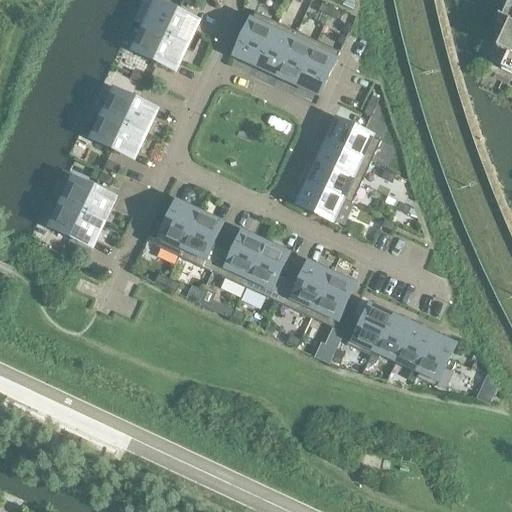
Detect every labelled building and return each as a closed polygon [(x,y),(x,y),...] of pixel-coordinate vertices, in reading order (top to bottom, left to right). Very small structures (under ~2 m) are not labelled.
[(199,1),(195,0),(184,0),(183,3),(195,9),(199,1)] [(511,0),(510,0),(502,18),(499,16),(498,17),(510,23),(497,50),(508,56),(501,70),(511,74),(511,0)] [(157,4),(145,29),(187,48),(198,24),(157,4)] [(329,18),(332,10),(322,5),(318,13),(329,18)] [(343,15),(332,10),(329,18),(340,22),(343,15)] [(258,68),(278,25),(255,14),(235,58),(258,68)] [(277,78),(297,34),(278,25),(258,68),(277,78)] [(187,48),(145,29),(134,53),(175,73),(187,48)] [(297,87),(317,43),(297,34),(277,78),(297,87)] [(340,54),(317,43),(297,87),(320,97),(340,54)] [(142,86),(146,78),(134,72),(130,80),(142,86)] [(158,84),(146,78),(142,86),(154,92),(158,84)] [(115,92),(104,117),(145,137),(157,112),(115,92)] [(364,115),(371,119),(376,108),(369,105),(364,115)] [(145,137),(104,117),(92,141),(134,161),(145,137)] [(337,123),(327,146),(370,166),(381,143),(337,123)] [(327,146),(318,165),(361,185),(370,166),(327,146)] [(117,176),(120,168),(108,162),(104,170),(117,176)] [(318,165),(309,185),(344,201),(352,205),(361,185),(318,165)] [(382,180),(392,185),(396,177),(385,172),(382,180)] [(111,188),(114,180),(102,174),(98,182),(111,188)] [(115,200),(73,181),(62,205),(103,225),(115,200)] [(309,185),(298,208),(333,224),(333,223),(344,228),(354,207),(352,206),(352,205),(344,201),(309,185)] [(397,211),(408,217),(411,209),(400,204),(397,211)] [(103,225),(62,205),(50,229),(92,249),(103,225)] [(179,259),(200,216),(177,205),(167,225),(157,220),(146,244),(179,259)] [(212,274),(223,251),(213,246),(222,226),(200,216),(179,259),(212,274)] [(385,221),(382,228),(393,233),(396,226),(385,221)] [(245,290),(266,246),(243,236),(234,256),(223,251),(212,274),(245,290)] [(278,305),(289,281),(279,277),(288,257),(266,246),(245,290),(278,305)] [(80,254),(67,248),(64,256),(76,261),(80,254)] [(311,320),(332,277),(309,266),(299,286),(289,281),(278,305),(311,320)] [(166,288),(169,281),(159,276),(155,283),(166,288)] [(354,287),(332,277),(311,320),(344,335),(355,312),(345,307),(354,287)] [(180,286),(169,281),(166,288),(177,293),(180,286)] [(204,292),(198,305),(209,311),(214,302),(217,295),(205,290),(204,292)] [(377,354),(393,319),(370,308),(361,328),(356,325),(346,346),(371,358),(373,352),(377,354)] [(235,312),(232,319),(243,324),(246,317),(235,312)] [(397,363),(413,328),(393,319),(377,354),(373,352),(371,358),(368,363),(376,366),(381,356),(397,363)] [(416,372),(432,337),(413,328),(397,363),(412,370),(407,381),(415,384),(417,380),(420,374),(416,372)] [(298,349),(301,342),(290,337),(287,344),(298,349)] [(455,348),(432,337),(416,372),(420,374),(417,380),(436,389),(445,370),(452,373),(456,364),(454,363),(454,364),(449,362),(455,348)] [(333,363),(340,366),(345,355),(338,352),(333,363)] [(489,379),(478,374),(474,381),(485,386),(489,379)]
